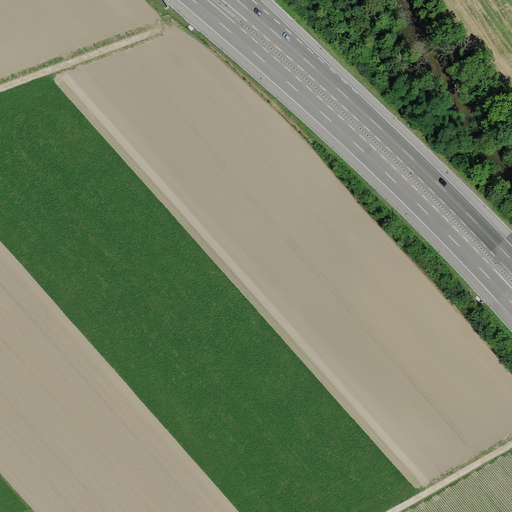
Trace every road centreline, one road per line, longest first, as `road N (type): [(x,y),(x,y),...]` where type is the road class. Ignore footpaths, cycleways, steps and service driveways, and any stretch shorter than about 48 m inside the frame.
road 1 (motorway): [(192,0),(383,171),(511,304)]
road 2 (motorway): [(511,263),(343,94)]
road 3 (track): [(0,86),(149,32)]
road 4 (motorway): [(343,94),(236,0)]
road 5 (track): [(391,511),(511,444)]
